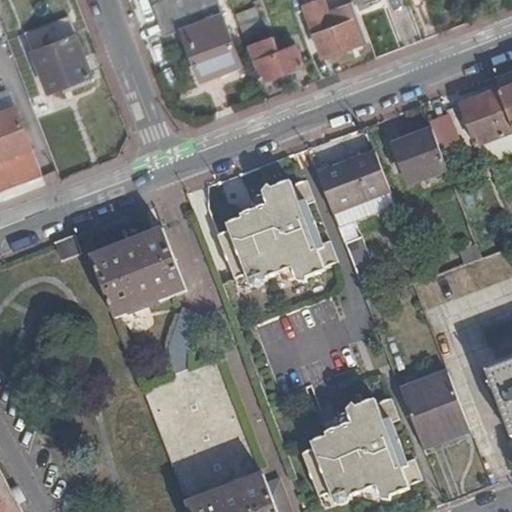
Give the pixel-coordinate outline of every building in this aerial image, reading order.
[(203,76),(241,61),(217,0),(154,0),(166,31),(184,25),(203,76)] [(365,38),(348,0),(309,0),(304,2),(325,53),(365,38)] [(257,4),(236,12),(245,39),(259,34),(256,23),(263,21),(257,4)] [(0,60),(1,63),(16,57),(0,16),(0,60)] [(95,76),(73,19),(30,37),(53,95),(95,76)] [(296,42),(280,48),(274,34),(252,42),(257,56),(256,58),(263,75),(303,59),(296,42)] [(511,84),(497,91),(511,129),(511,84)] [(458,105),(476,147),(511,132),(511,129),(497,91),(497,90),(458,105)] [(0,191),(45,174),(16,100),(11,102),(13,106),(0,110),(0,191)] [(432,121),(433,124),(447,160),(465,153),(450,114),(432,121)] [(398,137),(414,179),(450,166),(447,160),(433,124),(398,137)] [(379,149),(321,171),(336,211),(394,190),(379,149)] [(0,200),(48,182),(45,174),(0,191),(0,200)] [(259,206),(260,211),(231,222),(233,230),(222,234),(238,276),(249,272),(252,278),(267,273),(268,276),(296,266),(301,279),(309,281),(312,276),(329,269),(328,266),(341,261),(334,241),(326,243),(310,203),(317,200),(309,179),(296,184),(294,180),(276,187),(272,184),(267,190),(270,201),(259,206)] [(394,190),(336,211),(343,227),(401,206),(394,190)] [(511,210),(497,216),(503,232),(511,228),(511,210)] [(511,228),(503,232),(508,246),(511,244),(511,228)] [(159,231),(157,232),(180,292),(182,292),(159,231)] [(157,232),(94,256),(118,317),(180,292),(157,232)] [(63,259),(82,252),(76,235),(57,243),(63,259)] [(480,242),(463,249),(467,262),(485,255),(480,242)] [(361,275),(370,299),(381,295),(371,271),(361,275)] [(511,359),(489,369),(511,429),(511,359)] [(451,373),(405,390),(426,448),(458,436),(473,430),(451,373)] [(342,426),(343,429),(313,440),(315,446),(305,450),(322,495),(332,490),(335,496),(349,490),(350,494),(376,483),(381,497),(390,502),(393,495),(411,488),(409,485),(422,480),(416,460),(409,462),(394,423),(400,420),(393,399),(379,403),(377,398),(359,405),(354,402),(350,409),(354,422),(342,426)] [(461,444),(458,436),(426,448),(428,455),(461,444)] [(0,511),(24,511),(20,503),(23,501),(16,489),(13,491),(0,467),(0,511)] [(277,511),(265,477),(190,506),(191,511),(277,511)]
